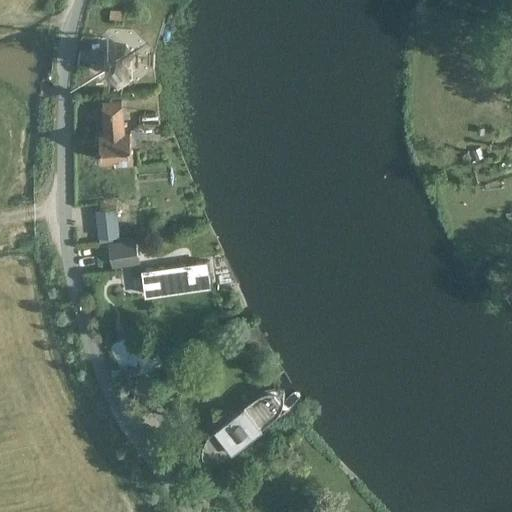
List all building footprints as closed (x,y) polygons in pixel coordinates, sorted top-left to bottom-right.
[(122,13),(110,12),(109,20),(122,21),(122,13)] [(114,46),(104,53),(103,64),(112,72),(126,73),(128,77),(142,65),(143,56),(135,56),(126,46),(114,46)] [(117,163),(134,162),(132,131),(124,132),(122,104),(104,105),(105,132),(101,132),(103,159),(117,158),(117,163)] [(118,203),(96,205),(99,234),(121,232),(118,203)] [(110,245),(113,266),(131,263),(130,258),(138,257),(135,241),(110,245)] [(229,291),(210,253),(138,263),(144,303),(229,291)] [(128,335),(116,339),(129,375),(165,363),(159,345),(135,353),(128,335)] [(288,403),(275,379),(170,449),(201,496),(300,422),(288,403)]
